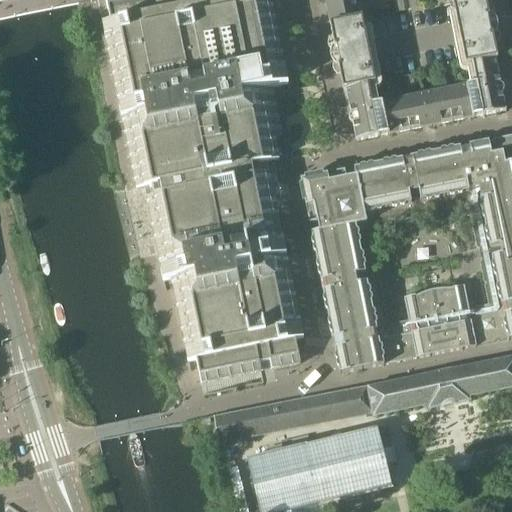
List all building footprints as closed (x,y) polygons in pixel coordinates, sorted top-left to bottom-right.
[(105,0),(110,22),(102,23),(136,189),(143,188),(144,193),(162,282),(170,280),(187,363),(195,361),(200,385),(261,373),(259,365),(264,364),(269,362),(271,371),(300,365),(295,341),(303,339),(274,196),(275,194),(274,186),(272,184),(273,182),(272,176),(269,174),(269,173),(261,175),(260,170),(259,164),(278,160),(274,137),(282,136),(273,88),(288,85),(271,0),(105,0)] [(362,21),(357,0),(356,0),(326,6),(330,28),(351,24),(362,21)] [(493,38),(485,39),(484,32),(481,18),(488,17),(485,0),(468,0),(452,3),(459,37),(465,67),(472,65),(476,85),(467,87),(474,119),(506,112),(502,96),(496,97),(493,86),(500,85),(497,71),(499,70),(493,38)] [(419,9),(417,3),(409,4),(410,11),(419,9)] [(404,12),(403,6),(394,7),(395,14),(404,12)] [(351,24),(330,28),(334,48),(335,48),(336,48),(338,58),(340,69),(338,69),(345,102),(347,102),(350,115),(351,115),(357,114),(357,115),(358,121),(359,125),(354,126),(352,126),(352,127),(356,143),(388,136),(382,104),(372,106),(368,86),(375,85),(375,83),(369,54),(362,21),(351,24)] [(467,87),(446,91),(452,123),(474,119),(467,87)] [(446,91),(424,95),(431,128),(452,123),(446,91)] [(424,95),(402,100),(409,132),(431,128),(424,95)] [(402,100),(382,104),(388,136),(398,134),(409,132),(402,100)] [(316,224),(318,233),(310,234),(331,340),(333,340),(334,342),(332,344),(332,346),(335,347),(335,349),(333,350),(338,375),(475,347),(507,340),(507,341),(511,339),(511,137),(468,147),(468,148),(466,148),(464,146),(462,146),(461,149),(459,149),(458,148),(352,170),(354,178),(350,179),(345,180),(343,172),(316,177),(318,184),(312,185),(308,191),(309,197),(302,198),(308,225),(316,224)] [(511,389),(511,360),(365,389),(370,414),(371,418),(425,407),(426,410),(469,402),(468,398),(511,389)] [(370,414),(365,389),(218,419),(223,443),(370,414)] [(336,511),(334,501),(390,487),(383,458),(376,431),(280,454),(279,449),(270,452),(271,456),(247,462),(258,511),(336,511)]
